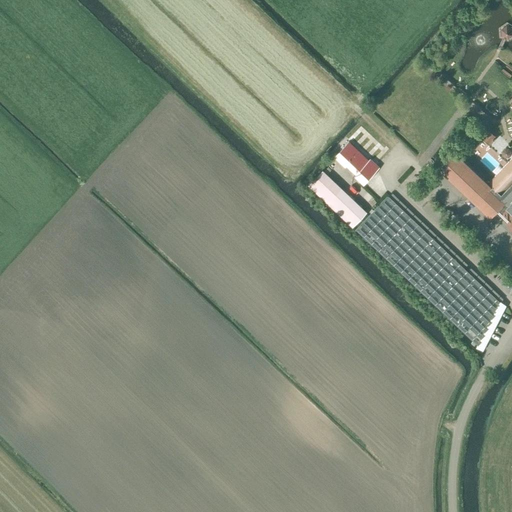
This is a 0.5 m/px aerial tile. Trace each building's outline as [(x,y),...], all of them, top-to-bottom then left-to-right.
[(477,100),(474,105),(481,109),(483,104),(477,100)] [(494,141),(501,132),(490,123),(483,131),(494,141)] [(369,159),(349,139),(334,155),(344,164),(346,163),(356,172),(355,174),(363,182),(379,165),(371,157),(369,159)] [(511,157),(489,181),(453,148),(428,175),(433,180),(443,169),(511,233),(511,157)] [(367,213),(322,171),(308,186),(352,228),(367,213)] [(365,226),(383,244),(389,238),(372,220),(365,226)] [(475,332),(472,339),(481,343),(484,336),(475,332)]
